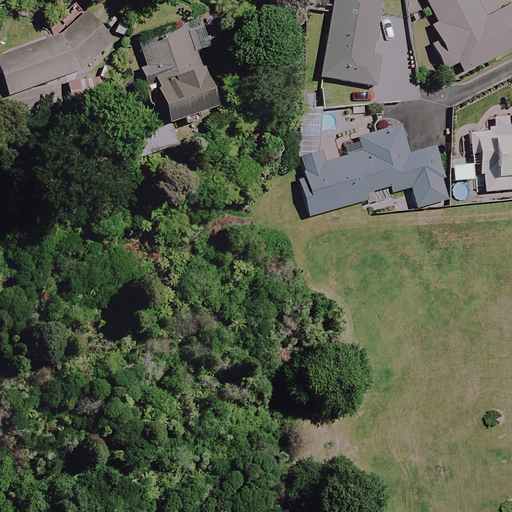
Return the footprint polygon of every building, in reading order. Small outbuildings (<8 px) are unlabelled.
[(379,0),(332,0),(319,79),(374,88),(379,58),(370,56),(379,0)] [(424,0),(436,25),(429,28),(437,44),(432,47),(444,71),(456,64),(461,73),(511,47),(511,5),(511,4),(484,18),(475,0),(424,0)] [(112,47),(88,15),(51,40),(0,58),(0,72),(8,96),(80,72),(112,47)] [(205,50),(197,26),(139,45),(150,83),(144,85),(153,115),(162,113),(166,125),(213,110),(195,53),(205,50)] [(175,146),(168,126),(127,140),(134,160),(175,146)] [(438,175),(445,174),(440,154),(433,156),(431,149),(408,155),(400,127),(358,139),(362,154),(322,165),(320,156),(299,162),(301,171),(295,172),(308,218),(368,201),(366,195),(389,189),(391,195),(409,190),(415,211),(445,202),(438,175)] [(470,156),(477,156),(479,175),(482,175),(484,193),(511,190),(511,127),(487,130),(488,134),(469,136),(470,156)]
